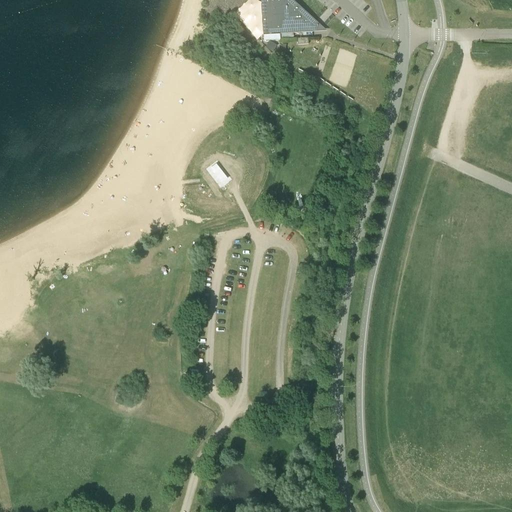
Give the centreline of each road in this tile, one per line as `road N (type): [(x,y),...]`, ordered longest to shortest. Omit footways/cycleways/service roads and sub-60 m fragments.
road 1 (unclassified): [(351,511),(337,438),(343,302),(398,87),(403,33)]
road 2 (track): [(444,159),(464,34)]
